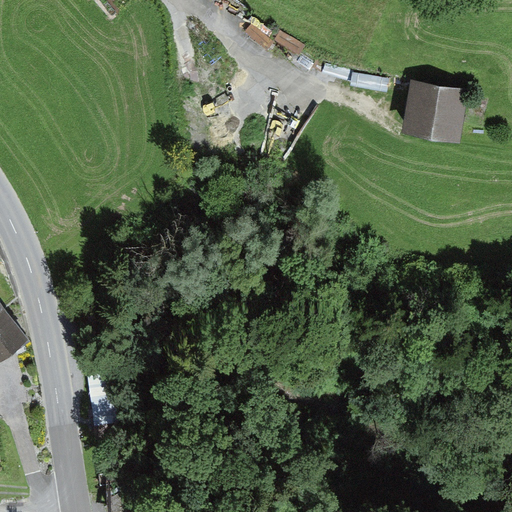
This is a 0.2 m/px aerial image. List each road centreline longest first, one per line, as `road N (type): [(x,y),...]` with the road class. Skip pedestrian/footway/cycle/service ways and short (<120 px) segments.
road 1 (tertiary): [(0,200),(19,229),(41,306),(74,511)]
road 2 (track): [(401,136),(166,0)]
